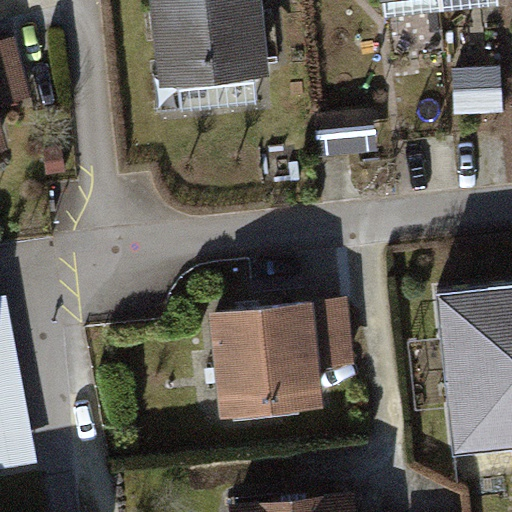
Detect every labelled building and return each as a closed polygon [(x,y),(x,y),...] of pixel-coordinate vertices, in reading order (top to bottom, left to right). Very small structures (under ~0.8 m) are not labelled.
[(250,0),(143,0),(154,81),(259,68),(250,0)] [(9,36),(0,37),(0,105),(24,99),(9,36)] [(511,284),(445,293),(465,453),(511,447),(511,284)] [(345,295),(200,313),(212,416),(315,404),(310,365),(353,360),(345,295)] [(344,511),(342,489),(221,502),(221,511),(344,511)]
